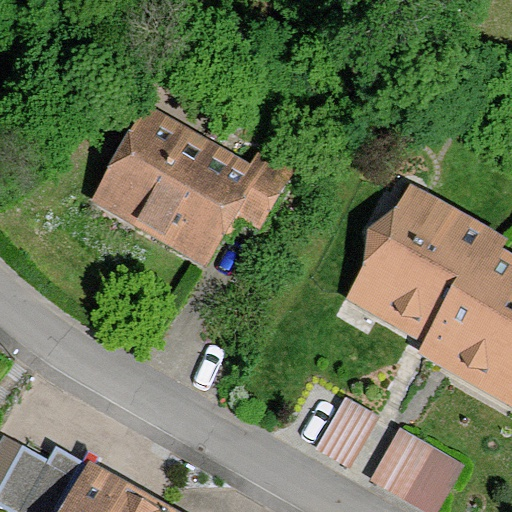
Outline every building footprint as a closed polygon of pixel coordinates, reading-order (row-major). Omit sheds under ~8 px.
[(257,188),(138,122),(85,217),(204,282),(257,188)] [(502,254),(398,199),(336,316),(415,358),(408,369),(511,424),(511,423),(511,278),(494,269),(502,254)] [(369,428),(337,411),(310,461),(343,478),(369,428)] [(444,511),(462,482),(393,443),(366,490),(404,511),(444,511)] [(140,511),(81,478),(61,511),(140,511)]
